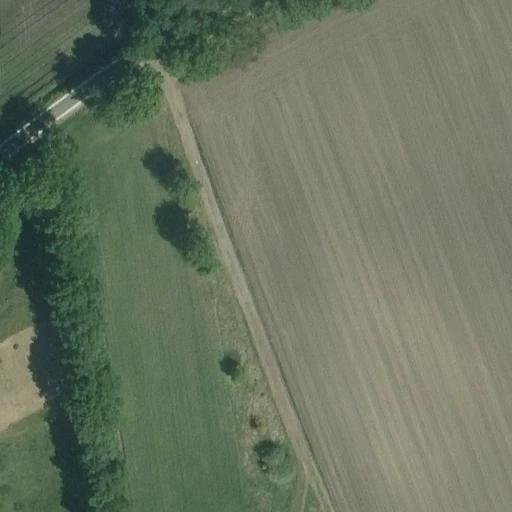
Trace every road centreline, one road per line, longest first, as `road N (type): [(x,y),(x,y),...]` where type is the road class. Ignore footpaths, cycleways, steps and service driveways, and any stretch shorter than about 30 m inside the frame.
road 1 (track): [(319,511),(164,70),(155,0)]
road 2 (unclassified): [(0,157),(71,100),(226,0)]
